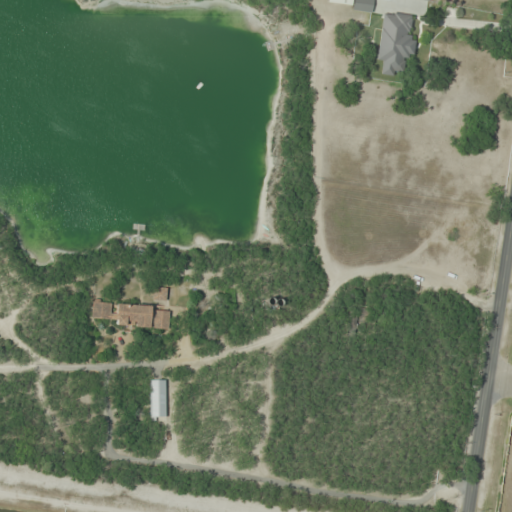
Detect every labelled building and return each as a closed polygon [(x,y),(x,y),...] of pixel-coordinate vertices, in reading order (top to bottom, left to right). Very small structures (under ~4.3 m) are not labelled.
[(372,12),(372,0),(353,0),(352,10),(372,12)] [(408,36),(411,14),(382,11),(377,60),(383,61),(381,74),(402,76),(404,57),(412,58),(415,37),(408,36)] [(166,301),(166,287),(154,287),(154,301),(166,301)] [(114,302),(92,300),(91,317),(116,319),(116,325),(167,329),(169,306),(114,302)] [(375,327),(376,308),(349,306),(347,338),(365,339),(365,327),(375,327)] [(150,380),(150,420),(166,420),(166,380),(150,380)]
